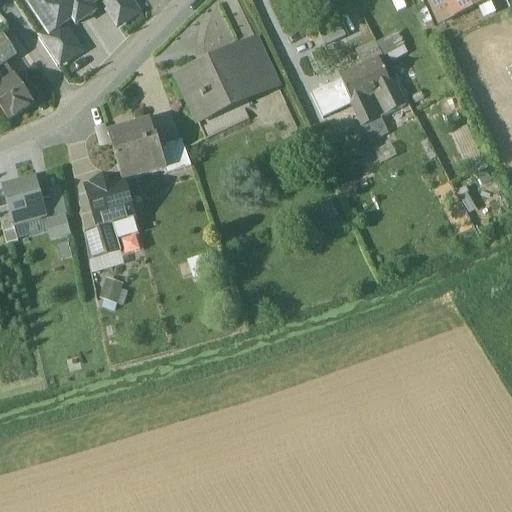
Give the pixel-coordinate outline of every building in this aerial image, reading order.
[(25,0),(49,35),(62,27),(71,21),(76,28),(96,16),(91,8),(100,2),(102,0),(25,0)] [(118,29),(141,14),(131,0),(102,0),(100,2),(118,29)] [(489,0),(445,0),(454,19),(491,2),(489,0)] [(316,27),(326,49),(345,39),(334,18),(316,27)] [(39,42),(57,69),(80,54),(62,27),(49,35),(39,42)] [(15,80),(5,87),(0,78),(0,70),(6,66),(17,59),(2,37),(0,38),(0,110),(9,124),(34,107),(15,80)] [(255,42),(239,49),(261,95),(276,88),(255,42)] [(239,49),(176,79),(197,125),(261,95),(239,49)] [(379,63),(339,82),(351,106),(374,94),(390,86),(379,63)] [(6,66),(0,70),(0,78),(5,87),(15,80),(6,66)] [(351,106),(339,82),(327,88),(318,89),(318,93),(311,96),(323,121),(323,119),(351,106)] [(393,85),(374,94),(386,116),(405,107),(393,85)] [(351,106),(362,130),(379,121),(368,98),(351,106)] [(369,144),(386,136),(379,121),(362,130),(369,144)] [(150,125),(128,131),(129,133),(109,139),(121,179),(123,184),(124,184),(165,172),(166,172),(160,149),(157,140),(155,141),(150,125)] [(182,143),(160,149),(166,172),(165,172),(166,177),(191,170),(182,143)] [(121,179),(88,188),(92,205),(91,205),(94,222),(97,231),(99,230),(105,248),(100,249),(103,259),(121,254),(117,240),(138,234),(124,184),(123,184),(121,179)] [(4,190),(9,208),(13,225),(45,217),(36,182),(4,190)] [(18,243),(9,208),(0,210),(0,223),(6,246),(18,243)] [(45,222),(51,243),(72,237),(66,216),(45,222)] [(97,231),(84,235),(89,263),(103,259),(100,249),(105,248),(99,230),(97,231)] [(117,304),(123,284),(107,279),(100,299),(117,304)]
